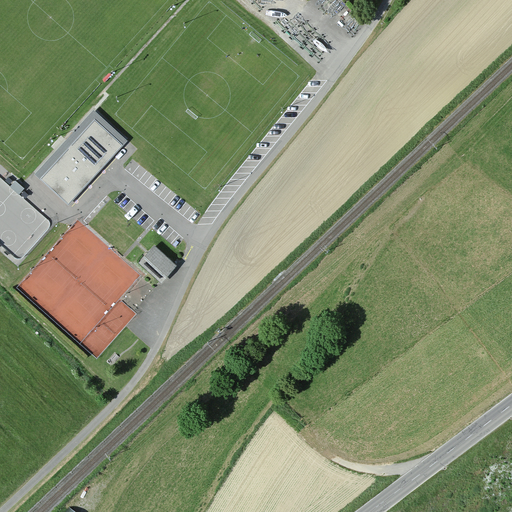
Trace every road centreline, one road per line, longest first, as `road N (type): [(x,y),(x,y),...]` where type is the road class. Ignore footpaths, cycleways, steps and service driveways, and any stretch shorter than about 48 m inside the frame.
road 1 (residential): [(4,511),(140,373),(204,243),(386,0)]
road 2 (secondary): [(511,404),(369,511)]
road 3 (unknown): [(332,80),(237,0)]
